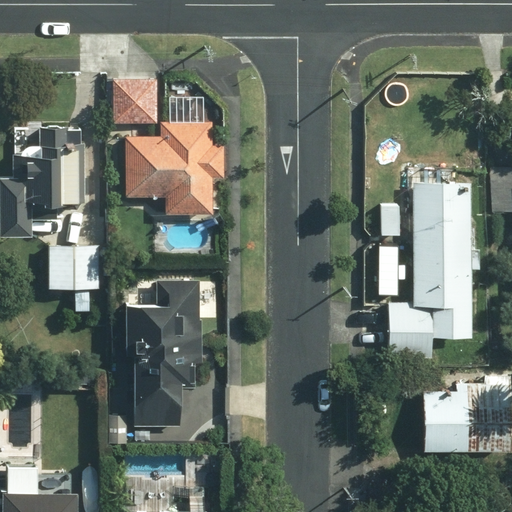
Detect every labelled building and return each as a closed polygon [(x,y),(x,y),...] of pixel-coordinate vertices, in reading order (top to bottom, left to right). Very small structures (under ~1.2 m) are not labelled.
[(154,75),(111,72),(108,121),(150,124),(154,75)] [(221,144),(210,144),(210,121),(161,121),(161,136),(123,136),(123,195),(165,195),(165,212),(210,212),(209,176),(221,176),(221,144)] [(12,175),(0,175),(0,234),(27,235),(27,202),(82,202),(82,145),(79,145),(79,129),(37,129),(37,145),(12,145),(12,175)] [(511,165),(491,167),(493,209),(511,208),(511,165)] [(427,355),(427,333),(466,333),(467,180),(411,179),(411,301),(387,301),(386,355),(427,355)] [(100,241),(45,241),(45,290),(100,290),(100,241)] [(190,382),(189,358),(199,357),(198,277),(156,277),(156,304),(123,305),(123,352),(129,352),(130,425),(178,424),(178,382),(190,382)] [(422,382),(421,447),(507,449),(508,383),(422,382)] [(0,511),(68,511),(68,486),(0,487),(0,511)]
